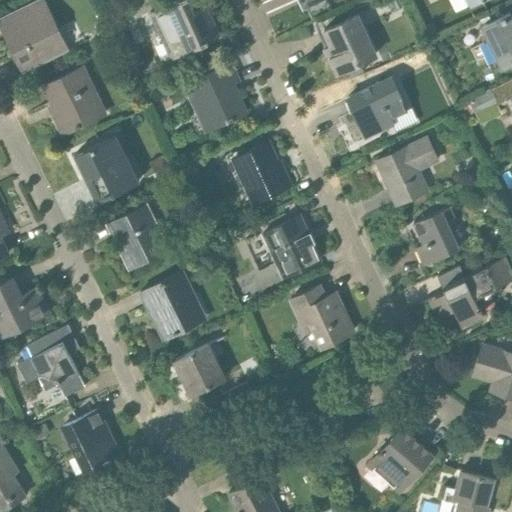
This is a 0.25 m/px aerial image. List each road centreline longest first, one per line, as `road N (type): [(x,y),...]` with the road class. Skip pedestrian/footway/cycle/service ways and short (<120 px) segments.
road 1 (residential): [(511,436),(470,423),(420,383),(389,334),(356,252),(354,222),(334,206),(245,0)]
road 2 (residential): [(191,511),(0,120)]
